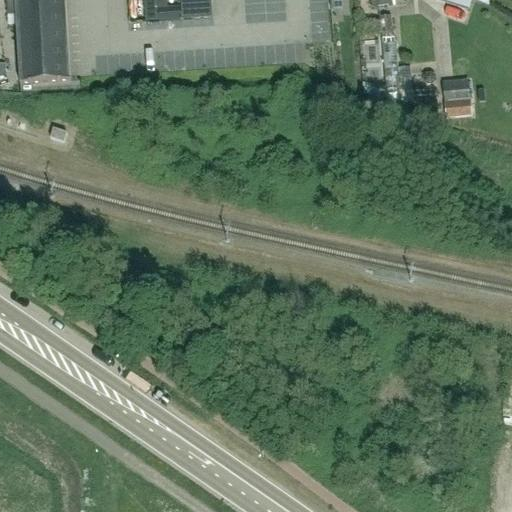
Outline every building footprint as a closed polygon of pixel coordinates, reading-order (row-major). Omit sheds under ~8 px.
[(4,0),(5,17),(8,17),(15,16),(13,0),(4,0)] [(69,81),(67,52),(64,0),(13,0),(15,16),(18,84),(69,81)] [(155,0),(156,8),(166,8),(165,0),(155,0)] [(179,0),(181,20),(211,18),(209,0),(179,0)] [(328,0),(330,10),(341,9),(340,0),(328,0)] [(377,0),(378,8),(388,8),(387,0),(377,0)] [(387,17),(378,17),(380,33),(381,47),(393,45),(392,34),(389,35),(387,17)] [(393,45),(381,47),(386,105),(412,103),(409,69),(395,69),(393,45)] [(467,81),(441,84),(444,120),(456,119),(457,129),(471,132),(469,119),(471,118),(467,81)] [(46,144),(63,144),(64,128),(46,127),(46,144)]
